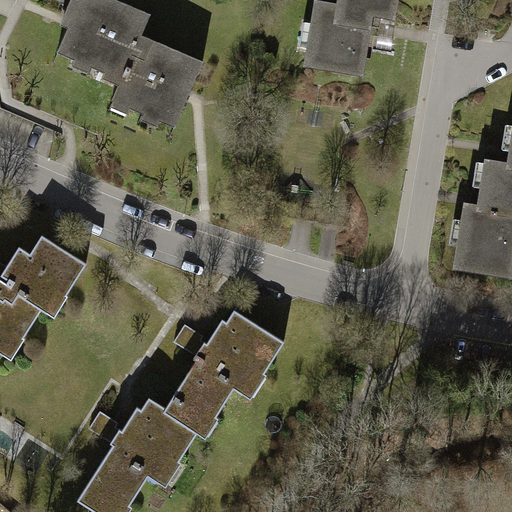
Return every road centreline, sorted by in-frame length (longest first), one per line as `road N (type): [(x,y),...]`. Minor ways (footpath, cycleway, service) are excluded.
road 1 (residential): [(399,308),(209,252),(0,165)]
road 2 (residential): [(438,40),(399,308)]
road 3 (track): [(256,511),(445,319)]
